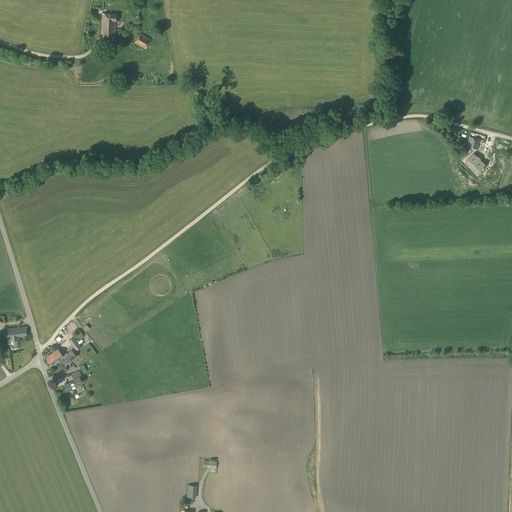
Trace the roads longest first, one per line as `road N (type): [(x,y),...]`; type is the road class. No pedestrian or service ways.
road 1 (track): [(434,118),(333,132),(277,158),(97,292),(38,350)]
road 2 (unclassified): [(99,511),(40,359)]
road 3 (unclassified): [(40,359),(0,222)]
road 4 (unclassified): [(129,39),(100,41),(79,57),(0,44)]
